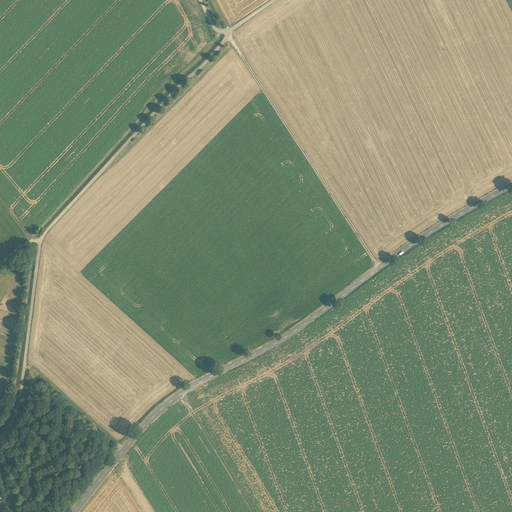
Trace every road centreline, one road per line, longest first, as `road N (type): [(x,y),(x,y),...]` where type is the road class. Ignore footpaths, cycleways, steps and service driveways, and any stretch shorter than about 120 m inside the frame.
road 1 (tertiary): [(74,511),(180,393),(287,336),(429,233),(511,186)]
road 2 (track): [(199,0),(227,38),(39,243)]
road 3 (track): [(227,38),(378,269)]
road 4 (track): [(39,243),(20,391),(0,439)]
road 5 (track): [(105,167),(231,42)]
road 6 (track): [(251,511),(180,393)]
road 7 (track): [(122,451),(24,363)]
